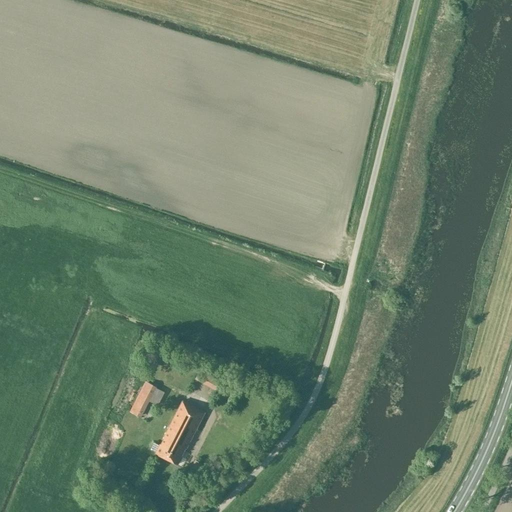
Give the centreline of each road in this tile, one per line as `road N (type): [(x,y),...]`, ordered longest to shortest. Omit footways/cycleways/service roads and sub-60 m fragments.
road 1 (unclassified): [(213,511),(278,446),(324,367),(416,0)]
road 2 (primary): [(454,511),(511,380)]
